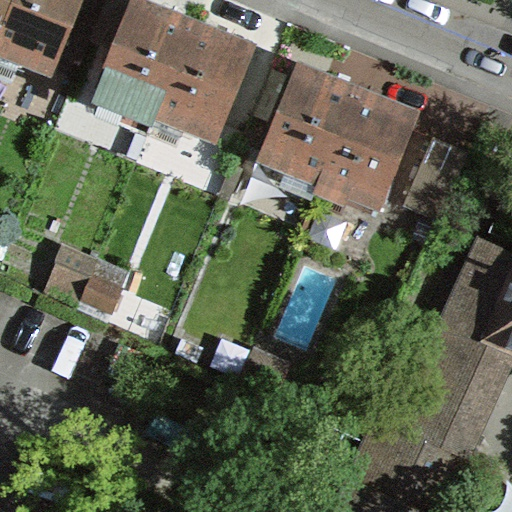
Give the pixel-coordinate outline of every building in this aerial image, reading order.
[(0,0),(0,21),(8,0),(0,0)] [(8,0),(0,21),(0,64),(48,85),(83,0),(8,0)] [(191,3),(183,0),(126,0),(87,105),(144,127),(191,3)] [(191,3),(144,127),(213,153),(260,29),(191,3)] [(420,92),(293,43),(245,152),(372,202),(420,92)] [(511,247),(477,233),(440,322),(412,310),(326,511),(451,511),(511,368),(511,247)]
